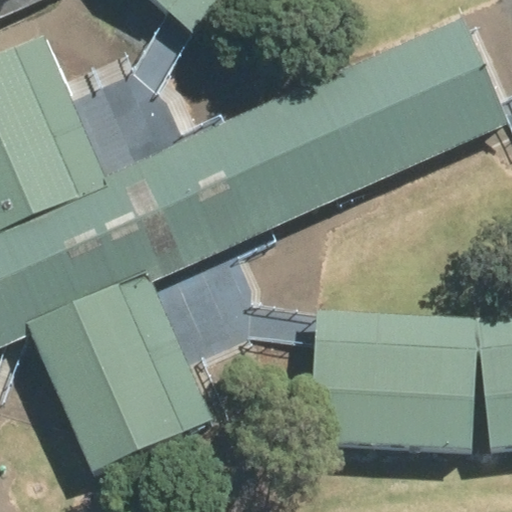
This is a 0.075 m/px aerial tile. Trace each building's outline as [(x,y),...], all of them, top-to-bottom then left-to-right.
[(0,0),(0,21),(51,0),(0,0)] [(181,0),(147,0),(167,16),(181,0)] [(464,32),(0,228),(0,359),(511,143),(464,32)] [(0,225),(107,180),(46,37),(0,56),(0,225)] [(217,425),(161,294),(31,349),(87,480),(217,425)] [(473,360),(312,345),(303,445),(463,460),(473,360)] [(511,357),(480,361),(491,453),(511,450),(511,357)]
